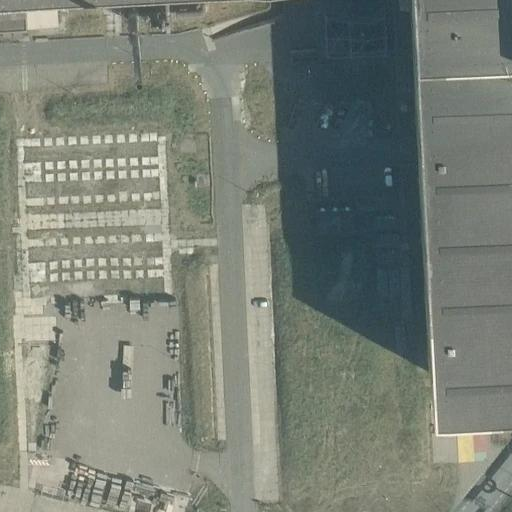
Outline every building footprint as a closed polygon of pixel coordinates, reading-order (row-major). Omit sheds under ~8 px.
[(511,0),(0,0),(0,26),(1,26),(20,25),(26,25),(24,0),(408,0),(410,37),(411,44),(411,53),(413,89),(413,93),(414,116),(415,126),(416,138),(417,162),(417,163),(417,165),(417,169),(417,176),(418,186),(420,236),(421,246),(423,296),(424,306),(427,356),(427,366),(427,373),(452,372),(477,371),(479,371),(485,370),(511,368),(511,0)] [(26,145),(23,145),(24,159),(26,205),(106,201),(159,199),(157,155),(156,138),(26,145)] [(352,207),(315,208),(316,233),(345,232),(353,232),(352,207)] [(161,239),(28,245),(29,276),(31,306),(58,305),(61,305),(62,305),(103,303),(127,301),(164,299),(163,297),(161,248),(161,239)] [(67,373),(92,374),(93,328),(68,327),(67,373)] [(86,444),(62,445),(62,460),(62,463),(63,467),(63,481),(81,481),(86,480),(88,480),(87,475),(87,473),(87,469),(87,466),(86,444)] [(176,460),(127,461),(128,477),(128,480),(128,484),(129,500),(129,509),(130,510),(134,510),(137,510),(141,510),(154,509),(153,511),(178,511),(177,497),(177,493),(177,491),(177,490),(176,460)] [(125,464),(113,464),(114,474),(114,476),(114,480),(114,484),(114,488),(124,488),(126,488),(126,483),(126,479),(126,477),(125,464)]
